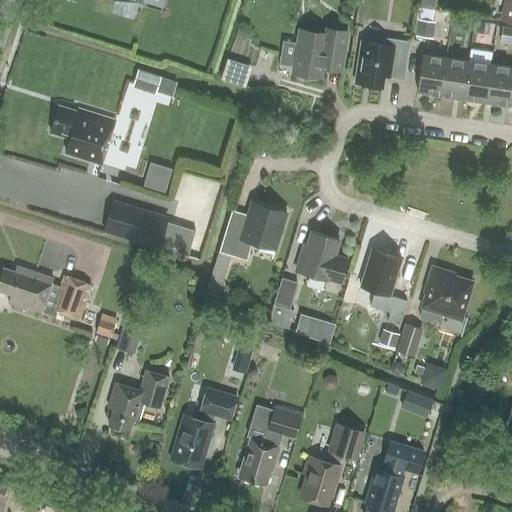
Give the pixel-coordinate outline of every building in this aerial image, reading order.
[(511,0),(506,0),(500,22),(511,25),(511,0)] [(429,38),(433,10),(418,8),(414,35),(429,38)] [(453,21),(451,33),(460,34),(462,23),(453,21)] [(477,23),(476,34),(489,36),(490,24),(477,23)] [(342,70),(348,32),(327,29),(326,33),(300,29),(293,73),(321,78),(323,67),(342,70)] [(404,79),(410,42),(385,38),(384,45),(361,41),(355,83),(382,87),(384,76),(404,79)] [(440,96),(446,58),(423,54),(417,92),(440,96)] [(463,99),(468,61),(446,58),(440,96),(463,99)] [(485,102),(491,64),(468,61),(463,99),(485,102)] [(508,106),(511,78),(511,67),(491,64),(485,102),(508,106)] [(155,94),(161,76),(139,69),(133,86),(155,94)] [(78,112),(58,106),(50,133),(70,138),(70,141),(66,153),(103,164),(116,121),(79,109),(79,110),(78,112)] [(167,190),(174,166),(151,159),(144,184),(167,190)] [(159,248),(169,216),(113,199),(103,231),(159,248)] [(275,250),(287,213),(252,202),(247,215),(232,210),(206,294),(218,297),(231,255),(247,260),(252,242),(275,250)] [(348,259),(334,255),(339,240),(312,231),(305,256),(301,255),(296,271),(327,280),(327,278),(341,282),(348,259)] [(400,325),(407,301),(390,296),(402,259),(372,250),(360,286),(375,291),(370,306),(390,312),(387,321),(400,325)] [(53,278),(19,267),(17,273),(3,268),(0,278),(0,290),(11,295),(9,303),(26,309),(27,306),(42,311),(56,316),(57,311),(79,318),(91,285),(64,276),(61,286),(52,282),(53,278)] [(466,316),(461,314),(471,283),(454,277),(454,275),(433,269),(428,285),(430,286),(420,317),(440,323),(439,325),(462,332),(466,316)] [(289,328),(294,310),(290,308),(298,282),(283,278),(270,322),(289,328)] [(110,337),(117,318),(102,313),(95,332),(110,337)] [(135,354),(145,322),(126,316),(116,348),(135,354)] [(415,356),(423,329),(405,323),(396,350),(415,356)] [(330,329),(316,325),(311,339),(326,344),(330,329)] [(400,334),(383,329),(379,343),(395,348),(400,334)] [(235,361),(249,365),(253,352),(238,348),(235,361)] [(396,361),(391,363),(390,367),(392,372),(396,373),(401,371),(402,366),(399,362),(396,361)] [(441,390),(447,369),(427,363),(420,383),(441,390)] [(160,408),(169,377),(146,370),(140,390),(116,383),(108,408),(113,409),(109,425),(129,431),(132,420),(137,422),(143,403),(160,408)] [(335,379),(329,377),(325,382),(325,388),(329,391),(335,389),(338,384),(335,379)] [(230,419),(237,398),(207,389),(200,410),(203,411),(200,420),(185,415),(172,455),(200,464),(199,468),(200,468),(213,424),(212,424),(215,414),(230,419)] [(431,401),(405,391),(398,408),(424,419),(431,401)] [(295,439),(302,414),(275,406),(268,429),(264,441),(251,437),(238,477),(265,485),(270,470),(272,470),(283,435),(295,439)] [(356,459),(364,432),(336,423),(328,451),(332,452),(329,463),(309,457),(304,474),(307,475),(301,496),(328,504),(339,466),(342,455),(356,459)] [(417,473),(424,451),(391,441),(384,463),(385,463),(383,471),(375,468),(365,502),(368,503),(365,511),(389,511),(390,510),(393,511),(403,477),(402,477),(404,469),(417,473)]
